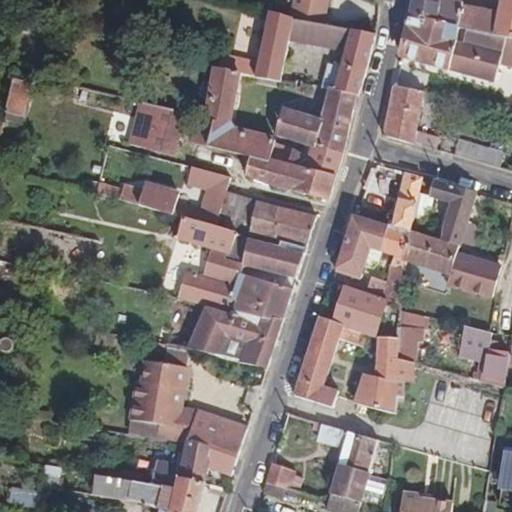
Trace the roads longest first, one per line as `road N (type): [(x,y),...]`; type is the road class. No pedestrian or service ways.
road 1 (residential): [(240,511),(362,143)]
road 2 (residential): [(511,188),(362,143)]
road 3 (residential): [(362,143),(398,0)]
